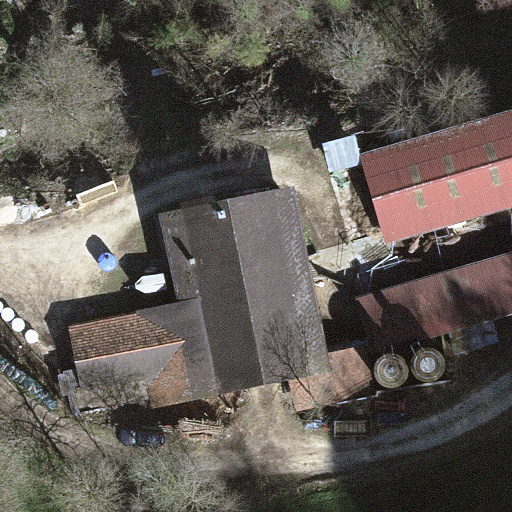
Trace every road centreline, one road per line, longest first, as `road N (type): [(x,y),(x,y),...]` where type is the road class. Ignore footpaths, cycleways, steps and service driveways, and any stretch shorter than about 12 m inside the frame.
road 1 (track): [(0,389),(79,446),(155,466),(202,468),(357,452),(417,437),(511,385)]
road 2 (track): [(0,252),(49,247),(207,178),(284,171),(325,182)]
